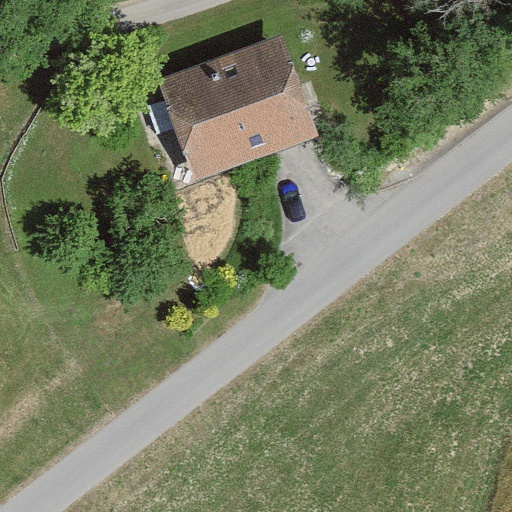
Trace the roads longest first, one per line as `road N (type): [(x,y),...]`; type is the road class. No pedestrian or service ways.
road 1 (unclassified): [(511,125),(32,511)]
road 2 (unclassified): [(0,43),(159,0)]
